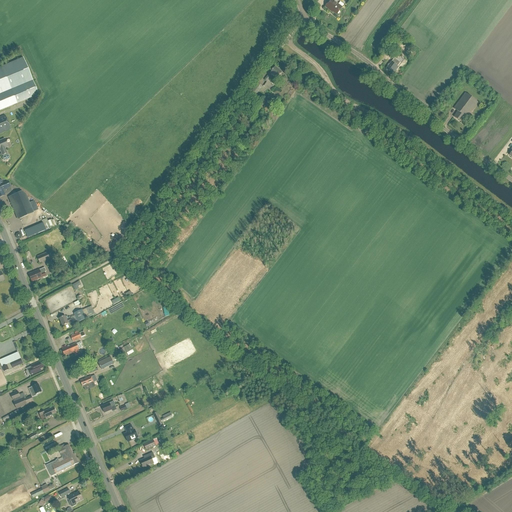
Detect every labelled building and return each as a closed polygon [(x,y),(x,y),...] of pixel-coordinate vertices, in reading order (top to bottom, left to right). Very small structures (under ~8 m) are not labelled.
[(332,12),(337,15),(342,8),(341,7),(343,5),(340,2),(338,5),(335,2),(336,0),(330,0),(325,7),(332,12)] [(397,40),(391,46),(395,50),(401,43),(397,40)] [(0,110),(38,95),(23,58),(0,67),(0,110)] [(387,69),(394,74),(399,67),(392,62),(390,64),(389,64),(388,65),(389,67),(387,69)] [(282,73),(275,67),(269,75),(271,77),(273,75),(277,79),(282,73)] [(255,97),(263,87),(257,83),(250,93),(255,97)] [(453,117),(461,122),(465,117),(465,118),(468,114),(469,114),(478,103),(465,93),(454,109),(457,112),(453,117)] [(0,132),(10,128),(4,115),(0,116),(0,132)] [(0,196),(4,194),(4,193),(11,191),(10,188),(8,181),(2,183),(1,179),(0,179),(0,196)] [(34,213),(24,191),(8,197),(17,220),(34,213)] [(50,215),(61,222),(63,219),(52,213),(50,215)] [(81,231),(78,234),(88,242),(91,239),(81,231)] [(52,258),(50,253),(37,258),(40,263),(52,258)] [(41,273),(40,270),(34,272),(34,273),(30,275),(32,281),(37,279),(37,280),(47,276),(45,272),(41,273)] [(69,307),(71,311),(79,306),(77,302),(69,307)] [(95,315),(92,306),(74,314),(77,322),(95,315)] [(67,320),(65,316),(60,318),(63,326),(72,322),(71,318),(67,320)] [(80,334),(81,334),(80,332),(79,330),(75,333),(75,334),(71,336),(73,342),(81,339),(80,334)] [(62,349),(65,356),(74,352),(76,356),(80,354),(78,350),(79,350),(78,346),(77,344),(76,343),(62,349)] [(23,364),(18,352),(0,360),(0,362),(4,372),(23,364)] [(121,357),(123,361),(132,357),(131,353),(121,357)] [(111,357),(98,363),(102,370),(114,364),(111,357)] [(26,372),(28,376),(30,375),(41,371),(40,369),(44,367),(42,361),(30,366),(31,367),(27,368),(28,371),(26,372)] [(93,382),(91,376),(81,381),(83,387),(93,382)] [(42,392),(39,384),(32,387),(29,389),(32,398),(37,396),(36,395),(42,392)] [(20,395),(19,392),(11,395),(17,409),(27,405),(27,404),(34,401),(32,396),(26,398),(24,393),(20,395)] [(116,406),(114,401),(102,407),(104,413),(112,410),(112,412),(117,410),(115,406),(116,406)] [(56,413),(54,407),(44,411),(43,409),(39,411),(40,413),(39,414),(42,421),(46,419),(45,418),(46,418),(47,418),(50,417),(50,416),(56,413)] [(21,415),(18,410),(2,419),(5,424),(21,415)] [(67,429),(70,435),(73,434),(69,424),(60,428),(61,431),(67,429)] [(134,430),(132,425),(124,428),(127,433),(124,434),(128,443),(139,438),(135,429),(134,430)] [(38,437),(36,433),(28,437),(30,441),(38,437)] [(159,444),(157,438),(143,444),(146,450),(159,444)] [(73,455),(74,454),(69,445),(66,446),(65,444),(60,447),(61,449),(59,450),(62,457),(65,455),(67,458),(68,458),(69,459),(74,457),(73,455)] [(155,458),(153,452),(143,457),(144,459),(140,461),(143,468),(154,463),(152,459),(155,458)] [(65,455),(62,457),(64,461),(60,462),(58,459),(56,460),(56,461),(46,466),(52,476),(56,474),(79,463),(74,454),(73,455),(74,457),(69,459),(68,458),(67,458),(65,455)] [(42,489),(41,489),(42,494),(44,493),(45,494),(50,491),(47,485),(41,488),(42,489)] [(71,493),(69,488),(59,493),(62,498),(71,493)] [(42,494),(41,489),(31,494),(33,498),(42,494)] [(83,499),(79,491),(73,494),(69,496),(73,504),(83,499)] [(49,497),(43,500),(46,505),(52,502),(49,497)]
